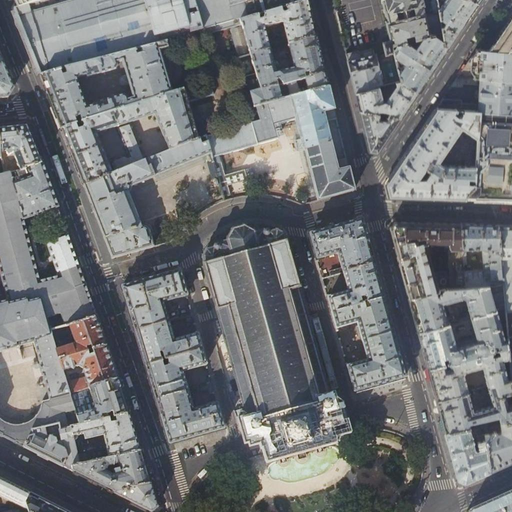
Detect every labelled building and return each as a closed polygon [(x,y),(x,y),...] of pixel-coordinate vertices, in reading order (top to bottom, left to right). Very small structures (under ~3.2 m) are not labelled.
[(45,0),(18,8),(14,10),(26,41),(40,76),(167,43),(179,40),(180,42),(204,35),(193,0),(45,0)] [(16,0),(18,8),(45,0),(16,0)] [(193,0),(204,35),(230,28),(241,25),(240,22),(307,2),(307,0),(193,0)] [(382,0),(382,1),(382,3),(383,3),(385,10),(384,10),(384,12),(385,12),(386,14),(387,14),(389,21),(386,22),(391,41),(383,42),(385,54),(394,52),(393,49),(392,45),(394,45),(406,42),(422,37),(443,33),(437,0),(382,0)] [(437,0),(443,33),(446,50),(461,27),(477,3),(472,0),(437,0)] [(313,23),(307,2),(240,22),(241,25),(230,28),(239,58),(250,55),(251,55),(251,56),(270,50),(265,28),(283,23),(289,45),(316,38),(313,23)] [(511,16),(503,30),(489,50),(511,51),(511,16)] [(396,46),(432,70),(441,57),(446,50),(443,33),(422,37),(415,48),(406,42),(394,45),(396,46)] [(261,92),(251,94),(255,108),(328,88),(321,56),(316,38),(289,45),(295,69),(277,74),(270,50),(251,56),(251,55),(250,55),(261,92)] [(61,130),(171,94),(159,51),(168,49),(167,43),(40,76),(49,100),(61,130)] [(400,81),(417,92),(425,81),(432,70),(396,46),(393,49),(394,52),(395,57),(405,63),(399,72),(400,81)] [(359,50),(346,53),(354,86),(355,93),(379,87),(379,84),(382,83),(381,77),(382,77),(380,70),(379,70),(375,53),(374,54),(373,48),(359,51),(359,50)] [(511,51),(489,50),(476,49),(470,59),(457,77),(511,80),(511,51)] [(0,57),(0,98),(8,97),(13,89),(4,68),(0,57)] [(511,113),(511,80),(457,77),(450,87),(449,89),(463,86),(463,84),(479,85),(478,103),(462,102),(462,100),(443,99),(436,108),(479,111),(511,113)] [(388,115),(400,117),(409,105),(417,92),(400,81),(384,85),(385,89),(390,87),(391,89),(393,91),(386,101),(383,102),(379,87),(355,93),(356,95),(360,110),(379,114),(388,115)] [(187,103),(213,95),(210,84),(207,83),(171,94),(61,130),(75,165),(83,186),(145,161),(130,123),(155,115),(170,151),(198,140),(187,103)] [(211,154),(224,201),(229,200),(231,199),(227,187),(247,181),(244,170),(224,176),(218,156),(277,139),(273,126),(297,119),(318,201),(354,191),(348,169),(345,156),(334,114),(334,110),(328,88),(255,108),(259,122),(252,124),(206,137),(208,143),(211,154)] [(248,110),(252,124),(259,122),(255,108),(249,110),(248,110)] [(477,140),(479,111),(436,108),(428,120),(412,143),(385,183),(388,196),(434,198),(465,199),(465,195),(474,186),(475,182),(468,182),(468,177),(475,177),(476,166),(439,162),(461,129),(477,140)] [(363,125),(369,151),(377,152),(385,141),(391,132),(400,117),(388,115),(386,120),(379,119),(379,114),(360,110),(363,125)] [(511,113),(479,111),(477,140),(476,166),(475,177),(475,182),(474,186),(465,195),(465,199),(492,200),(511,200),(511,113)] [(0,128),(0,151),(6,151),(10,162),(15,160),(19,169),(15,168),(7,170),(5,164),(2,164),(4,174),(10,173),(22,220),(58,207),(33,141),(27,125),(13,127),(0,128)] [(199,140),(198,140),(170,151),(145,161),(83,186),(98,223),(112,259),(132,253),(153,247),(148,231),(147,230),(145,228),(143,228),(141,228),(128,194),(129,193),(131,191),(131,189),(131,187),(155,178),(155,177),(211,154),(208,143),(202,145),(199,140)] [(52,338),(50,332),(97,317),(92,303),(78,264),(67,233),(45,241),(46,242),(58,277),(39,282),(22,220),(10,173),(4,174),(0,174),(0,352),(17,348),(17,349),(19,348),(19,346),(34,342),(41,365),(40,366),(41,366),(40,367),(40,368),(42,375),(42,376),(43,376),(43,377),(44,377),(50,400),(43,402),(42,406),(40,411),(38,416),(36,418),(31,422),(26,424),(21,426),(15,426),(9,425),(4,423),(0,419),(0,435),(9,440),(24,448),(29,438),(33,437),(32,431),(58,425),(60,431),(79,427),(66,383),(62,371),(56,351),(52,338)] [(343,273),(374,264),(369,243),(362,219),(336,227),(309,234),(316,259),(337,254),(341,268),(329,271),(330,277),(343,273)] [(463,248),(461,224),(427,223),(394,221),(390,227),(399,262),(409,298),(439,290),(430,259),(426,244),(429,245),(434,244),(435,245),(437,245),(445,246),(446,247),(447,248),(449,248),(463,248)] [(480,224),(461,224),(463,248),(481,248),(484,269),(464,270),(466,287),(503,284),(498,225),(480,224)] [(511,225),(498,225),(503,284),(505,307),(508,337),(511,336),(511,225)] [(206,276),(207,276),(213,300),(213,302),(214,302),(216,309),(216,310),(216,311),(217,311),(248,423),(247,423),(248,425),(250,432),(251,433),(262,430),(262,432),(261,432),(263,437),(264,436),(264,438),(264,440),(265,440),(266,442),(267,446),(266,446),(267,449),(267,450),(268,454),(269,454),(269,455),(270,455),(270,456),(275,454),(276,454),(276,453),(281,452),(286,450),(287,452),(288,451),(288,452),(293,451),(293,450),(294,450),(293,448),(299,447),(304,445),(305,446),(306,446),(306,447),(311,445),(312,444),(312,443),(317,441),(321,440),(321,441),(323,440),(323,441),(328,439),(328,438),(329,438),(328,437),(329,437),(328,433),(327,433),(326,429),(325,430),(324,426),(324,423),(325,423),(324,422),(324,419),(323,415),(322,415),(322,413),(333,410),(333,409),(334,409),(331,399),(330,399),(323,375),(324,375),(323,373),(322,372),(323,372),(322,369),(322,370),(315,346),(316,346),(315,344),(314,343),(315,343),(314,340),(314,341),(307,317),(307,315),(306,315),(306,314),(306,313),(306,311),(305,311),(299,289),(300,289),(299,286),(298,286),(296,279),(297,278),(296,276),(295,277),(291,260),(289,253),(290,253),(289,251),(288,251),(286,244),(287,243),(287,242),(285,242),(283,236),(283,235),(282,234),(281,234),(277,231),(275,231),(269,233),(268,231),(267,230),(264,231),(263,231),(263,230),(262,230),(262,231),(254,233),(252,232),(244,227),(242,227),(233,230),(232,229),(231,230),(231,231),(227,239),(226,241),(217,243),(217,244),(215,244),(213,245),(213,246),(213,248),(207,250),(206,249),(205,251),(203,256),(202,256),(202,258),(203,258),(204,265),(203,265),(204,267),(204,266),(206,274),(206,276)] [(464,270),(463,248),(449,248),(450,251),(436,251),(433,254),(435,258),(430,259),(439,290),(444,289),(466,287),(464,270)] [(368,303),(384,299),(379,282),(374,264),(343,273),(348,293),(344,294),(343,292),(333,295),(333,297),(327,298),(331,313),(362,305),(360,299),(365,298),(366,303),(368,303)] [(135,331),(168,322),(163,303),(187,296),(185,290),(179,271),(151,279),(122,287),(128,309),(135,331)] [(505,307),(503,284),(466,287),(444,289),(439,290),(409,298),(413,314),(418,331),(448,323),(442,303),(463,297),(466,299),(471,317),(505,307)] [(362,342),(393,334),(388,314),(384,299),(368,303),(370,309),(365,310),(364,305),(362,305),(331,313),(336,329),(357,323),(362,342)] [(508,337),(505,307),(471,317),(470,317),(477,342),(456,348),(449,323),(448,323),(418,331),(423,349),(428,368),(443,364),(448,363),(488,352),(498,350),(509,347),(508,337)] [(79,427),(60,431),(58,425),(32,431),(33,437),(29,438),(24,448),(46,459),(72,471),(72,472),(97,485),(132,502),(151,511),(157,507),(154,496),(150,485),(150,484),(146,472),(145,467),(142,456),(135,432),(124,396),(119,379),(112,360),(101,330),(97,317),(50,332),(52,338),(68,333),(70,338),(73,337),(76,345),(56,351),(62,371),(78,366),(83,369),(85,377),(66,383),(79,427)] [(168,322),(135,331),(140,348),(145,366),(160,362),(157,352),(160,352),(163,361),(166,360),(202,350),(197,334),(174,341),(168,322)] [(399,355),(393,334),(362,342),(368,362),(346,367),(354,393),(405,378),(399,355)] [(510,358),(509,347),(498,350),(499,355),(490,357),(488,352),(448,363),(449,368),(444,369),(443,364),(428,368),(432,384),(436,400),(468,391),(463,373),(465,371),(482,366),(488,386),(511,379),(510,362),(505,363),(504,364),(503,360),(510,358)] [(150,381),(156,400),(187,391),(182,372),(206,365),(202,350),(166,360),(168,366),(163,368),(161,361),(160,362),(145,366),(150,381)] [(473,410),(468,391),(436,400),(440,415),(451,455),(458,478),(464,482),(473,478),(478,476),(509,461),(511,460),(511,443),(511,438),(511,385),(511,379),(488,386),(493,405),(473,410)] [(162,420),(169,445),(224,429),(219,410),(216,401),(206,404),(207,406),(193,410),(187,391),(156,400),(162,420)] [(10,483),(0,477),(0,506),(10,503),(25,511),(28,511),(28,509),(26,502),(30,493),(10,483)] [(68,511),(65,510),(30,493),(26,502),(28,509),(31,508),(34,510),(34,511),(35,511),(68,511)] [(479,511),(511,511),(511,497),(499,503),(479,511)] [(151,511),(132,502),(130,504),(145,511),(151,511)]
